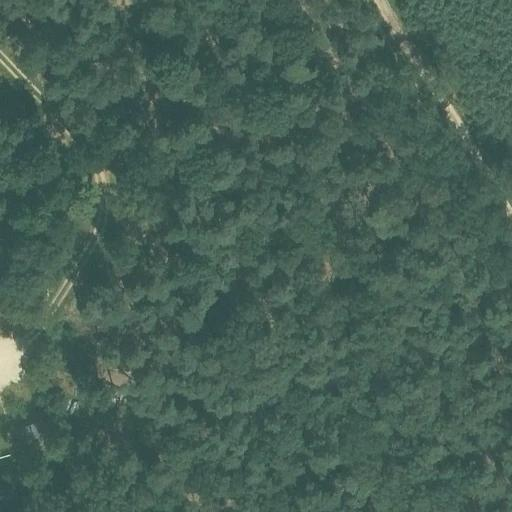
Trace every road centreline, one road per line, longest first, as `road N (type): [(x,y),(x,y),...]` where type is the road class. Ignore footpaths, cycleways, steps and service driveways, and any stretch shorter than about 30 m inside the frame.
road 1 (track): [(207,0),(32,262)]
road 2 (track): [(378,0),(511,227)]
road 3 (track): [(0,62),(32,81),(96,172)]
